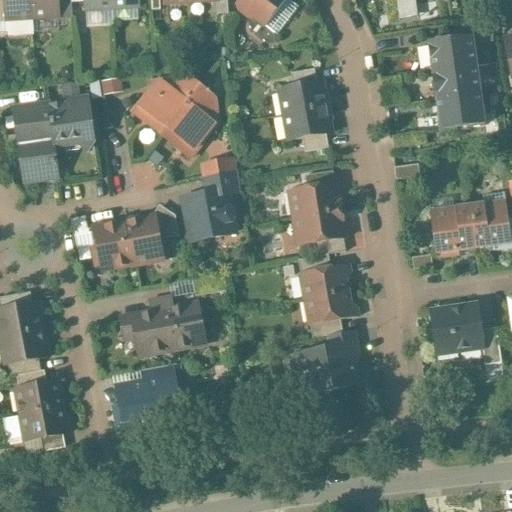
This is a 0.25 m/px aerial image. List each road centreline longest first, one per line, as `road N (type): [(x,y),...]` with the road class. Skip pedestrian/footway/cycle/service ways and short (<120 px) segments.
road 1 (residential): [(394,296),(362,76),(331,0)]
road 2 (residential): [(417,482),(219,511)]
road 3 (residential): [(417,482),(394,296)]
road 4 (residential): [(75,314),(100,435)]
